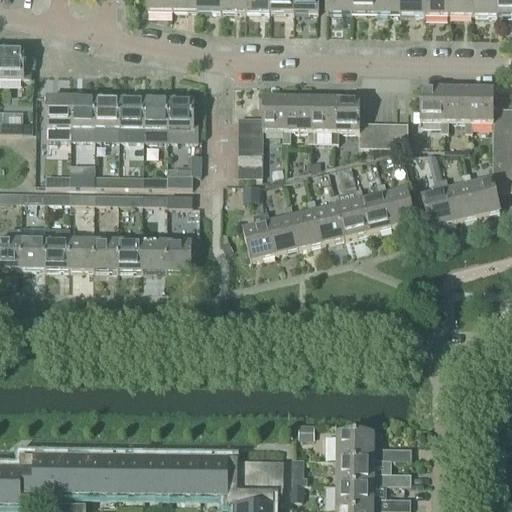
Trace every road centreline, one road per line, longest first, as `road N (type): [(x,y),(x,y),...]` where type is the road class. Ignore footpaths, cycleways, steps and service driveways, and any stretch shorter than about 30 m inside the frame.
road 1 (residential): [(446,347),(0,340)]
road 2 (residential): [(220,63),(320,74),(511,76)]
road 3 (residential): [(444,511),(446,347)]
road 4 (residential): [(215,200),(220,63)]
